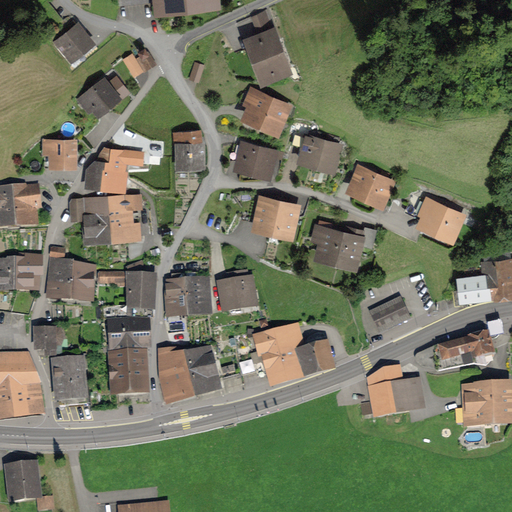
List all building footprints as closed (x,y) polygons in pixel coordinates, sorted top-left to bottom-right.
[(213,2),(213,0),(159,0),(160,8),(213,2)] [(254,33),(275,26),(270,9),(248,17),(254,33)] [(89,43),(77,28),(60,43),(72,57),(89,43)] [(285,69),(273,35),(252,43),(264,77),(285,69)] [(148,54),(145,49),(140,52),(143,57),(137,60),(143,70),(154,63),(148,54)] [(125,60),(134,75),(141,70),(132,55),(125,60)] [(198,81),(203,66),(195,63),(190,78),(198,81)] [(127,92),(116,79),(107,86),(104,81),(81,100),(88,109),(92,105),(100,114),(107,108),(105,107),(116,98),(118,100),(127,92)] [(280,124),(287,108),(267,99),(270,93),(259,88),(244,91),(241,97),(256,104),(250,118),(274,128),(277,122),(280,124)] [(203,148),(200,148),(199,130),(174,132),(174,142),(179,142),(180,165),(203,165),(203,148)] [(249,140),(236,136),(232,151),(242,153),(243,150),(244,150),(243,155),(245,156),(242,166),(265,172),(270,153),(247,147),(249,140)] [(339,146),(307,137),(305,144),(308,144),(303,160),(333,168),(339,146)] [(74,164),(74,141),(45,141),(45,164),(74,164)] [(106,187),(112,151),(104,149),(101,160),(98,159),(96,172),(89,172),(88,185),(106,187)] [(120,177),(123,153),(112,151),(106,187),(123,189),(124,177),(120,177)] [(148,154),(130,152),(129,164),(140,165),(140,163),(147,164),(148,154)] [(386,194),(391,183),(363,170),(366,163),(356,159),(350,172),(360,177),(355,190),(379,200),(382,192),(386,194)] [(0,224),(8,224),(7,206),(15,206),(13,189),(12,184),(0,185),(0,224)] [(36,187),(13,189),(15,206),(7,206),(8,224),(9,228),(20,227),(19,223),(33,222),(32,208),(38,207),(36,187)] [(127,197),(105,198),(106,215),(109,215),(129,214),(129,209),(140,209),(140,196),(127,196),(127,197)] [(106,215),(105,198),(71,200),(72,217),(88,216),(106,215)] [(453,237),(463,217),(427,201),(422,211),(429,215),(424,224),(453,237)] [(288,233),(294,208),(264,202),(258,226),(288,233)] [(141,214),(129,214),(109,215),(110,238),(141,236),(141,214)] [(110,238),(109,215),(106,215),(88,216),(90,239),(110,238)] [(349,229),(347,236),(324,230),(321,244),(325,245),(322,256),(351,263),(355,249),(359,250),(363,232),(349,229)] [(53,248),(52,257),(64,259),(65,250),(53,248)] [(19,258),(18,258),(18,287),(40,287),(41,277),(37,277),(37,274),(40,274),(41,261),(27,261),(27,254),(19,254),(19,258)] [(9,258),(9,264),(8,287),(18,287),(18,258),(9,258)] [(49,296),(70,297),(71,276),(73,276),(75,263),(60,261),(60,259),(52,259),(51,270),(58,270),(57,283),(50,282),(49,296)] [(511,260),(483,264),(484,277),(461,280),(463,299),(511,292),(511,260)] [(0,286),(8,287),(9,264),(0,263),(0,286)] [(93,265),(75,263),(73,276),(71,276),(70,297),(91,298),(93,265)] [(225,296),(227,307),(252,303),(246,272),(231,274),(232,284),(220,287),(221,297),(225,296)] [(102,307),(103,320),(144,318),(145,308),(154,309),(155,277),(141,276),(141,274),(137,273),(137,277),(129,276),(128,274),(127,274),(127,287),(128,287),(128,306),(102,307)] [(165,298),(166,312),(187,311),(185,279),(185,273),(171,274),(171,285),(167,285),(168,298),(165,298)] [(107,277),(100,276),(100,283),(108,283),(108,282),(116,282),(116,287),(127,287),(127,274),(107,274),(107,277)] [(185,279),(187,311),(201,310),(201,309),(207,309),(205,285),(209,285),(209,277),(185,279)] [(410,317),(399,295),(368,310),(378,332),(410,317)] [(103,320),(104,340),(113,339),(114,346),(141,345),(147,344),(146,318),(144,318),(103,320)] [(490,335),(504,335),(503,321),(490,321),(490,335)] [(296,326),(274,332),(279,352),(297,347),(301,344),(296,326)] [(46,355),(54,354),(53,331),(37,331),(37,338),(36,338),(36,349),(46,349),(46,355)] [(300,374),(304,373),(298,349),(297,347),(279,352),(274,332),(257,337),(262,357),(264,356),(267,368),(269,368),(273,382),(300,375),(300,374)] [(493,357),(489,341),(492,340),(490,333),(441,346),(438,347),(437,348),(436,350),(435,352),(435,356),(438,371),(474,364),(486,365),(492,359),(493,357)] [(113,339),(104,340),(104,352),(114,351),(114,359),(141,358),(141,345),(114,346),(113,339)] [(329,366),(323,343),(298,349),(304,373),(329,366)] [(213,376),(214,375),(208,348),(186,353),(196,394),(216,389),(213,376)] [(27,353),(0,353),(0,383),(9,383),(10,364),(31,364),(27,353)] [(88,369),(87,353),(55,356),(58,401),(68,400),(69,403),(84,402),(82,370),(88,369)] [(163,373),(166,384),(161,386),(165,402),(196,394),(186,353),(160,355),(160,363),(163,373)] [(235,353),(218,357),(223,378),(240,374),(235,353)] [(116,391),(144,390),(142,358),(141,358),(114,359),(116,391)] [(384,375),(369,377),(375,413),(421,405),(416,374),(400,377),(398,369),(383,372),(384,375)] [(0,416),(13,415),(9,388),(9,383),(0,383),(0,416)] [(13,415),(42,411),(39,387),(24,389),(24,386),(9,388),(13,415)] [(508,420),(507,388),(478,389),(478,390),(466,391),(467,421),(479,421),(479,422),(508,420)] [(364,417),(373,416),(371,401),(362,403),(364,417)] [(36,497),(33,465),(10,467),(13,486),(7,487),(9,500),(36,497)] [(52,507),(51,499),(39,500),(40,509),(52,507)]
